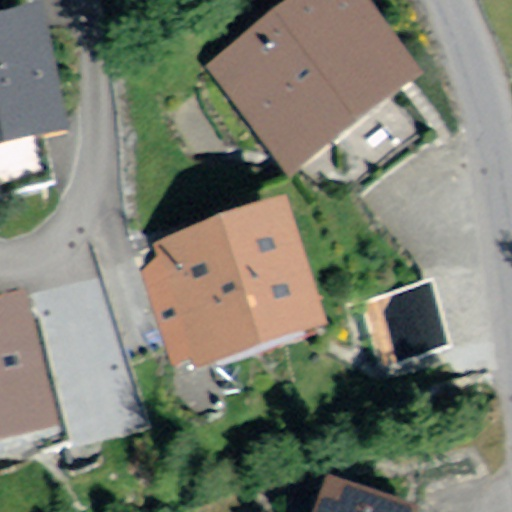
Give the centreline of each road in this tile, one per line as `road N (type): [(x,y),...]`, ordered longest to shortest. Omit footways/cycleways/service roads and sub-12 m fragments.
road 1 (residential): [(93,0),(95,211),(82,237),(56,253),(0,261)]
road 2 (tertiary): [(511,209),(486,79),(453,0)]
